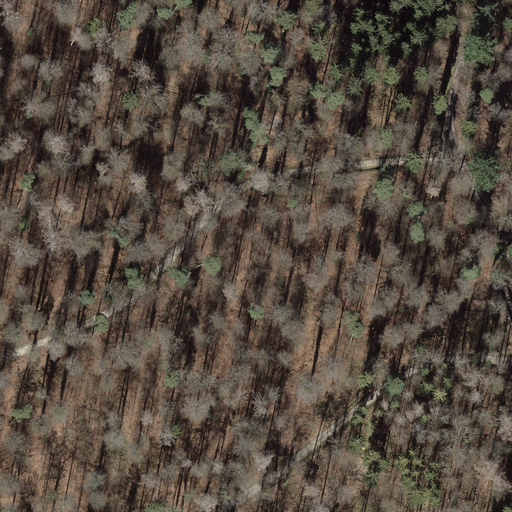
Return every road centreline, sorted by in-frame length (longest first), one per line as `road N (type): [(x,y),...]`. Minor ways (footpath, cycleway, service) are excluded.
road 1 (track): [(0,361),(130,300),(241,183),(430,158),(464,164)]
road 2 (track): [(210,511),(243,497),(381,385),(414,368),(442,360),(511,363)]
road 3 (track): [(511,256),(451,131),(450,97),(485,0)]
